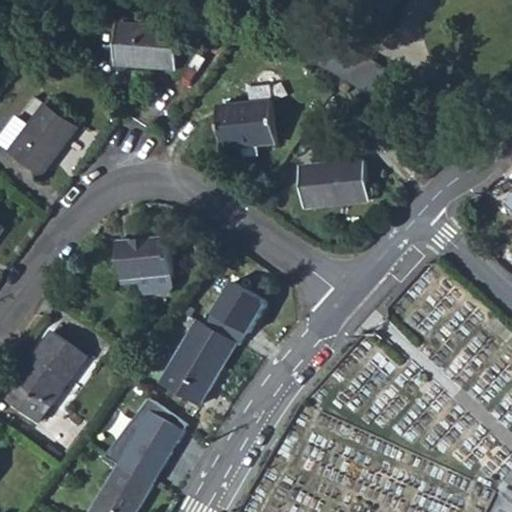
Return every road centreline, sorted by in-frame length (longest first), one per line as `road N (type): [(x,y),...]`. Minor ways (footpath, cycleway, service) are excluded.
road 1 (residential): [(0,322),(107,179),(138,170),(170,175),(353,306)]
road 2 (residential): [(201,511),(278,384),(353,306)]
road 3 (unknown): [(426,217),(416,106),(405,82),(412,26),(431,0)]
road 4 (residential): [(426,217),(511,123)]
